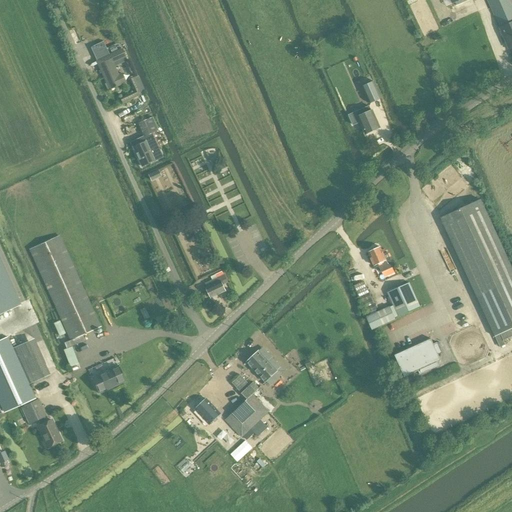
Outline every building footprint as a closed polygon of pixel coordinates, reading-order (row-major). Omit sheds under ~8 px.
[(511,6),(509,0),(488,0),(491,6),(501,29),(500,31),(501,35),(503,36),(509,48),(511,46),(511,6)] [(90,48),(93,54),(106,48),(103,42),(90,48)] [(109,55),(106,48),(93,54),(96,61),(109,55)] [(124,57),(121,50),(109,55),(96,61),(109,90),(122,84),(125,82),(121,73),(118,75),(112,62),(124,57)] [(122,103),(141,95),(133,77),(129,79),(135,92),(120,99),(122,103)] [(370,104),(381,99),(373,82),(363,86),(370,104)] [(356,112),(350,115),(354,124),(359,121),(365,134),(379,128),(372,111),(370,112),(368,107),(356,112)] [(141,166),(161,157),(150,134),(157,131),(152,118),(138,123),(144,137),(136,140),(138,144),(132,147),(141,166)] [(160,177),(158,171),(157,170),(147,175),(150,181),(160,177)] [(511,268),(481,200),(441,218),(495,337),(511,329),(511,268)] [(30,249),(70,340),(99,327),(58,236),(30,249)] [(382,251),(380,247),(368,252),(374,266),(378,265),(381,273),(394,268),(387,253),(386,254),(384,249),(382,251)] [(0,312),(18,305),(0,265),(0,312)] [(205,283),(205,284),(207,288),(206,289),(211,298),(225,291),(223,285),(228,283),(224,274),(224,275),(222,272),(219,274),(220,277),(205,283)] [(409,284),(391,292),(389,297),(397,317),(419,308),(409,284)] [(390,307),(366,317),(372,330),(395,320),(390,307)] [(511,329),(495,337),(500,347),(505,345),(503,341),(511,336),(511,329)] [(7,337),(0,340),(0,404),(4,413),(35,398),(7,337)] [(31,384),(50,375),(33,338),(14,347),(31,384)] [(441,355),(442,355),(437,344),(436,344),(437,344),(433,346),(430,340),(394,356),(403,378),(417,372),(418,375),(418,376),(438,367),(436,364),(440,362),(437,356),(441,355)] [(63,349),(70,366),(78,363),(71,346),(63,349)] [(263,356),(258,351),(247,362),(265,382),(266,381),(269,385),(280,375),(276,372),(277,371),(271,365),(275,361),(266,352),(263,356)] [(118,366),(92,378),(99,394),(125,381),(118,366)] [(242,437),(268,412),(252,395),(257,390),(251,384),(249,386),(240,376),(232,384),(247,399),(225,420),(242,437)] [(47,416),(39,400),(39,399),(20,408),(28,424),(38,419),(41,425),(36,427),(46,448),(62,441),(52,420),(47,422),(45,417),(47,416)] [(208,402),(197,412),(212,427),(222,417),(208,402)]
